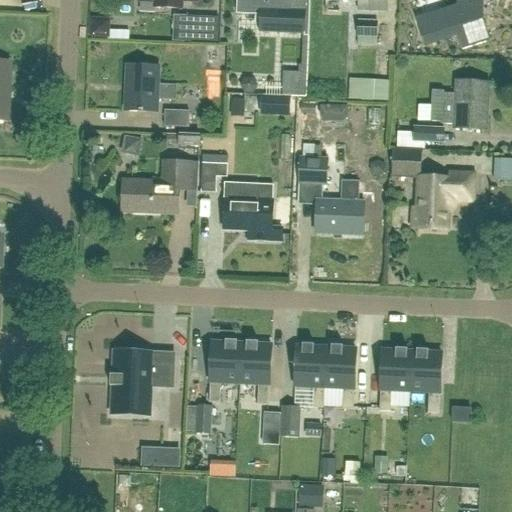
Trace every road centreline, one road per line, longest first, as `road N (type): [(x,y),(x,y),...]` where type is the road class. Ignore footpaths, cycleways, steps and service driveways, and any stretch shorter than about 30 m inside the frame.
road 1 (residential): [(511,311),(55,292)]
road 2 (residential): [(45,511),(55,292)]
road 3 (residential): [(61,180),(70,0)]
